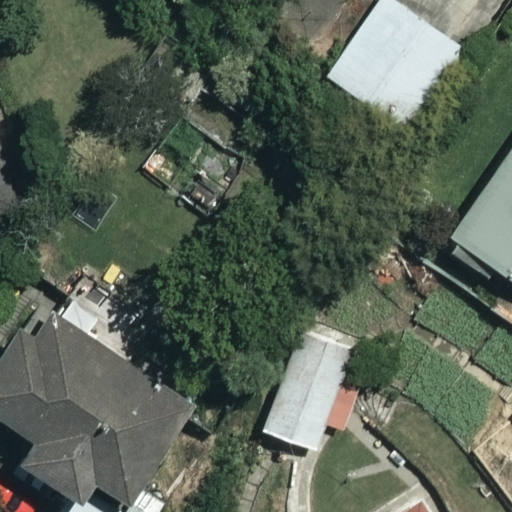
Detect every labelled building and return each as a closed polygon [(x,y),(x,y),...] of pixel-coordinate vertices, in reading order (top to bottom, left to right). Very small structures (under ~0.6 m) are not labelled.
[(457,44),(396,0),(373,0),(323,70),(399,125),(457,44)] [(511,131),(435,241),(476,270),(486,256),(511,274),(511,131)] [(0,215),(20,210),(0,142),(0,215)] [(58,511),(158,511),(168,498),(138,478),(190,402),(26,290),(0,329),(0,409),(27,429),(13,450),(73,491),(58,511)] [(351,342),(300,322),(260,426),(312,446),(351,342)] [(432,511),(423,496),(396,511),(432,511)]
